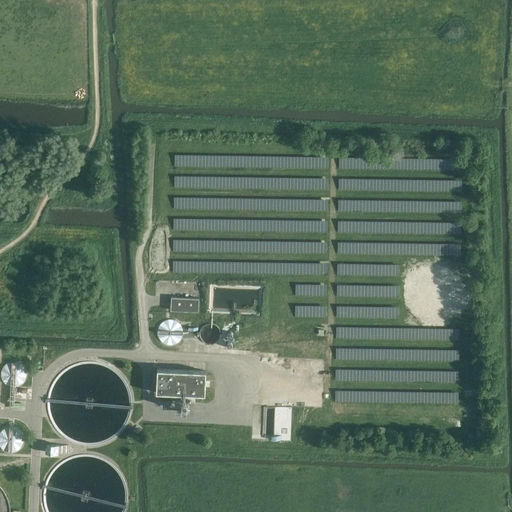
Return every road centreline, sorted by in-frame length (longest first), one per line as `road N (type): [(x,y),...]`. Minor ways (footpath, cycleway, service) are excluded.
road 1 (unknown): [(147,352),(214,357),(229,384),(223,411),(173,414),(154,400),(149,382)]
road 2 (unknown): [(35,420),(44,377),(59,361),(92,350),(147,352)]
